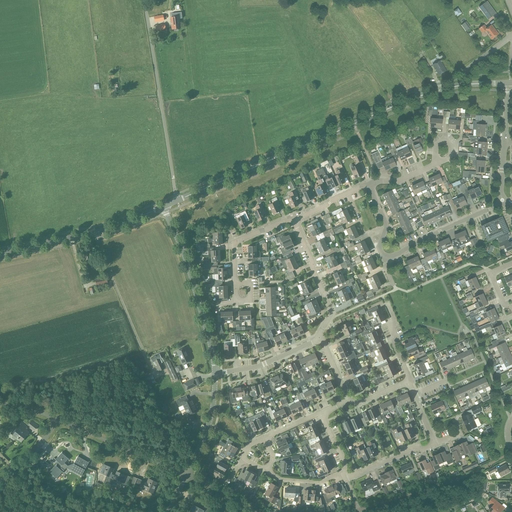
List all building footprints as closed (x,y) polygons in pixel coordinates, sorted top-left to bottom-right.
[(485,3),(479,7),(488,20),(494,15),(485,3)] [(458,15),(463,12),(460,6),(455,9),(458,15)] [(180,29),(179,17),(171,18),(172,30),(174,30),(175,30),(175,31),(177,31),(178,30),(178,29),(180,29)] [(466,31),(469,28),(465,22),(461,25),(466,31)] [(492,25),(487,29),(484,25),(479,29),(482,33),(485,31),(492,39),(499,34),(492,25)] [(425,69),(430,75),(440,66),(437,62),(441,59),(434,49),(430,52),(436,60),(425,69)] [(411,138),(408,139),(410,145),(413,143),(418,153),(423,150),(420,144),(423,143),(421,138),(416,140),(412,142),(411,138)] [(407,158),(403,150),(401,147),(396,149),(393,143),(390,144),(393,149),(394,152),(397,151),(401,160),(407,158)] [(408,148),(403,150),(407,158),(412,155),(408,148)] [(378,151),(372,154),(376,163),(382,160),(378,151)] [(388,160),(391,168),(397,166),(393,158),(391,159),(390,156),(386,157),(388,160)] [(391,168),(388,160),(382,163),(386,171),(391,168)] [(360,169),(359,165),(351,169),(355,178),(362,175),(360,169)] [(334,177),(338,185),(344,183),(343,179),(346,178),(342,169),(336,172),(337,175),(334,177)] [(338,185),(334,177),(331,178),(330,174),(324,177),(328,186),(331,184),(332,188),(338,185)] [(434,176),(438,184),(443,182),(440,174),(434,176)] [(315,188),(316,192),(318,197),(326,193),(324,188),(327,187),(322,175),(317,177),(321,186),(315,188)] [(438,184),(434,176),(429,179),(432,186),(430,187),(431,189),(430,190),(433,195),(435,195),(436,194),(434,191),(436,190),(434,186),(438,184)] [(418,184),(421,192),(427,189),(423,181),(418,184)] [(412,185),(413,186),(412,186),(416,194),(421,192),(418,184),(416,184),(415,183),(413,185),(412,185)] [(475,183),(472,185),(473,188),(477,196),(483,194),(479,186),(477,187),(475,183)] [(305,189),(302,190),(303,193),(305,197),(303,198),(304,203),(307,202),(312,199),(311,198),(310,194),(313,193),(310,187),(305,189)] [(477,196),(473,188),(468,191),(472,199),(477,196)] [(386,199),(398,194),(397,192),(394,194),(392,190),(383,194),(386,199)] [(291,198),(287,199),(292,208),(298,206),(296,201),(294,198),(298,196),(295,191),(289,194),(291,198)] [(398,194),(386,199),(388,204),(397,200),(395,197),(398,196),(398,194)] [(464,196),(458,199),(462,207),(467,204),(464,196)] [(272,202),(273,203),(269,205),(273,214),(279,212),(276,205),(279,204),(276,198),(273,199),(274,201),(272,202)] [(462,207),(458,199),(453,201),(457,209),(462,207)] [(397,200),(388,204),(390,210),(402,204),(401,203),(398,204),(397,200)] [(443,208),(447,217),(452,214),(447,202),(445,203),(446,206),(443,208)] [(261,204),(256,206),(257,211),(254,212),(258,221),(264,218),(262,212),(264,211),(261,204)] [(402,204),(390,210),(393,215),(396,214),(401,211),(400,208),(403,206),(402,204)] [(438,206),(436,207),(442,219),(447,217),(443,208),(440,209),(438,206)] [(442,219),(436,207),(435,208),(436,211),(432,213),(436,221),(442,219)] [(341,219),(349,215),(346,210),(342,211),(341,209),(333,212),(334,215),(339,214),(341,219)] [(401,211),(396,214),(398,219),(410,214),(409,212),(406,213),(404,210),(401,211)] [(428,211),(426,212),(431,224),(436,221),(432,213),(429,214),(428,211)] [(239,214),(241,217),(237,219),(241,229),(248,226),(245,219),(248,217),(245,212),(239,214)] [(424,213),(426,216),(422,217),(426,226),(431,224),(426,212),(424,213)] [(411,215),(410,214),(398,219),(400,224),(409,220),(407,217),(411,215)] [(349,215),(341,219),(343,224),(351,221),(349,215)] [(497,238),(509,232),(504,221),(504,220),(502,217),(500,218),(499,219),(499,218),(490,222),(490,223),(488,226),(487,225),(486,225),(485,225),(485,224),(482,226),(481,226),(483,230),(488,242),(497,238)] [(311,223),(312,225),(308,226),(310,232),(318,228),(316,224),(319,223),(317,219),(312,221),(312,222),(311,223)] [(409,220),(400,224),(403,229),(414,224),(414,222),(411,223),(409,220)] [(414,224),(403,229),(405,235),(414,231),(412,227),(415,226),(414,224)] [(348,235),(356,231),(354,226),(346,230),(348,235)] [(321,234),(318,228),(310,232),(313,237),(321,234)] [(460,233),(465,244),(470,242),(472,245),(478,243),(475,237),(470,240),(466,230),(465,230),(464,229),(462,231),(461,231),(462,232),(460,233)] [(359,237),(356,231),(348,235),(351,241),(359,237)] [(333,232),(324,236),(325,238),(331,236),(334,241),(337,240),(333,232)] [(506,248),(507,251),(511,249),(511,241),(507,244),(506,241),(509,239),(510,238),(509,237),(511,236),(509,232),(497,238),(499,243),(502,250),(506,248)] [(465,244),(460,233),(455,235),(458,243),(455,244),(459,252),(462,250),(460,246),(465,244)] [(283,245),(292,241),(289,236),(283,238),(282,236),(275,239),(278,244),(281,242),(283,245)] [(447,248),(453,246),(449,238),(444,240),(447,248)] [(318,248),(326,245),(323,239),(315,243),(318,248)] [(447,248),(444,240),(438,243),(442,251),(447,248)] [(292,241),(283,245),(284,249),(280,250),(283,255),(291,252),(290,249),(294,247),(292,241)] [(359,250),(366,247),(364,241),(356,245),(359,250)] [(329,244),(326,245),(318,248),(320,254),(328,250),(327,248),(330,247),(329,244)] [(366,247),(359,250),(361,256),(369,252),(366,247)] [(210,248),(204,248),(204,250),(204,252),(208,251),(209,257),(220,256),(220,250),(214,251),(213,248),(210,248)] [(442,259),(441,257),(439,258),(438,257),(434,249),(429,251),(433,259),(434,262),(439,259),(441,264),(444,263),(443,259),(442,259)] [(90,266),(94,266),(92,259),(91,255),(90,256),(89,251),(83,253),(85,260),(85,262),(89,262),(90,266)] [(433,259),(429,251),(423,254),(427,262),(433,259)] [(257,252),(248,253),(248,259),(251,259),(252,262),(261,261),(261,258),(257,258),(257,252)] [(328,264),(336,260),(333,255),(325,258),(324,259),(325,262),(326,262),(327,262),(328,264)] [(209,263),(204,263),(205,266),(211,266),(211,263),(218,263),(220,262),(220,256),(209,257),(209,263)] [(287,266),(296,263),(293,257),(289,259),(288,256),(280,260),(283,266),(286,264),(287,266)] [(416,266),(422,264),(418,256),(413,259),(416,266)] [(366,267),(374,263),(371,258),(364,261),(366,267)] [(336,260),(328,264),(330,269),(338,265),(340,265),(341,267),(351,263),(349,260),(341,264),(338,259),(336,260)] [(361,259),(355,262),(351,264),(353,267),(357,265),(356,265),(362,262),(361,259)] [(416,266),(413,259),(407,261),(411,269),(412,268),(413,271),(417,269),(416,266)] [(261,261),(252,262),(252,265),(248,265),(249,271),(257,270),(257,264),(261,264),(261,261)] [(427,262),(422,264),(425,272),(430,269),(427,262)] [(296,263),(287,266),(289,270),(285,271),(287,277),(293,274),(292,271),(298,269),(296,263)] [(352,266),(351,263),(341,267),(343,270),(349,267),(351,273),(355,271),(352,266)] [(374,263),(366,267),(368,272),(376,268),(374,263)] [(219,266),(211,266),(211,270),(214,270),(214,275),(215,275),(218,275),(227,274),(226,268),(219,269),(219,266)] [(335,280),(343,276),(341,271),(333,275),(335,280)] [(216,281),(211,281),(211,284),(218,284),(217,281),(222,280),(227,280),(227,274),(218,275),(215,275),(216,281)] [(371,284),(379,281),(376,275),(368,279),(371,284)] [(345,282),(343,276),(335,280),(337,285),(345,282)] [(470,286),(478,282),(476,277),(468,280),(470,286)] [(302,290),(311,287),(308,281),(300,285),(302,290)] [(371,284),(373,290),(377,288),(381,286),(379,281),(371,284)] [(478,282),(470,286),(473,291),(481,288),(478,282)] [(218,284),(211,284),(211,287),(216,287),(216,289),(216,293),(219,293),(228,292),(227,286),(218,287),(218,284)] [(311,287),(302,290),(305,296),(313,292),(311,287)] [(340,298),(348,294),(345,289),(337,292),(340,298)] [(219,295),(216,296),(216,298),(216,302),(223,301),(222,298),(227,298),(228,298),(228,292),(219,293),(219,295)] [(348,294),(340,298),(342,303),(350,300),(351,301),(354,299),(351,292),(348,294)] [(478,302),(486,299),(483,293),(475,297),(478,302)] [(362,294),(356,297),(358,302),(364,300),(362,294)] [(486,299),(478,302),(475,304),(477,309),(469,312),(471,315),(485,309),(484,306),(488,304),(486,299)] [(309,310),(318,306),(316,300),(309,303),(308,300),(303,303),(304,306),(306,305),(309,310)] [(318,306),(309,310),(310,313),(308,315),(310,320),(315,317),(314,314),(321,312),(318,306)] [(485,309),(471,315),(470,316),(471,319),(486,312),(489,317),(497,313),(494,308),(486,312),(485,309)] [(374,319),(382,315),(380,309),(373,312),(372,309),(366,311),(369,317),(373,316),(374,319)] [(245,320),(244,311),(243,311),(243,310),(240,310),(240,312),(238,312),(239,321),(236,322),(236,328),(239,328),(239,323),(242,323),(242,320),(245,320)] [(236,328),(236,322),(233,322),(232,311),(229,311),(229,312),(226,312),(227,321),(230,321),(231,324),(233,324),(233,328),(236,328)] [(499,319),(497,313),(489,317),(491,323),(499,319)] [(382,315),(374,319),(375,321),(374,322),(375,325),(373,326),(374,328),(381,325),(380,322),(385,321),(382,315)] [(346,336),(353,333),(349,323),(341,326),(346,336)] [(485,329),(491,326),(490,323),(476,330),(477,332),(485,328),(485,329)] [(493,335),(504,330),(502,324),(494,328),(495,330),(492,331),(493,335)] [(292,330),(290,331),(292,335),(293,339),(299,336),(295,328),(294,326),(291,327),(292,330)] [(295,328),(299,336),(304,334),(301,326),(295,328)] [(504,330),(493,335),(495,339),(498,338),(499,339),(507,335),(504,330)] [(369,340),(377,337),(375,331),(369,334),(368,331),(361,334),(362,337),(365,335),(367,338),(368,338),(369,340)] [(279,336),(282,344),(288,341),(286,338),(284,333),(279,336)] [(235,340),(235,347),(239,347),(239,354),(240,354),(240,355),(242,355),(243,354),(247,354),(246,344),(240,344),(240,337),(237,337),(237,335),(235,335),(235,336),(235,340)] [(282,344),(279,336),(273,338),(277,346),(282,344)] [(408,350),(417,347),(416,343),(419,342),(417,336),(410,339),(411,342),(405,345),(408,350)] [(377,337),(369,340),(370,342),(369,343),(370,346),(368,347),(369,350),(377,347),(376,344),(380,342),(377,337)] [(339,353),(348,350),(347,348),(350,345),(349,343),(350,342),(349,339),(342,342),(343,345),(337,348),(339,353)] [(232,347),(235,347),(235,340),(231,340),(231,344),(224,345),(225,355),(232,354),(232,347)] [(261,343),(263,352),(269,350),(268,346),(267,342),(264,342),(264,340),(260,340),(261,343)] [(496,353),(508,347),(505,342),(496,346),(498,350),(495,351),(496,353)] [(261,343),(256,345),(255,345),(257,353),(263,352),(261,343)] [(378,349),(377,347),(369,350),(371,353),(373,352),(374,355),(375,354),(376,357),(385,353),(382,347),(378,349)] [(417,347),(408,350),(410,356),(416,354),(418,357),(425,354),(422,348),(418,350),(417,347)] [(464,348),(470,360),(475,358),(471,349),(468,350),(466,347),(464,348)] [(510,353),(508,347),(496,353),(497,354),(500,353),(501,356),(510,353)] [(183,364),(184,365),(190,363),(189,362),(190,361),(184,348),(177,352),(183,364)] [(464,352),(460,354),(464,362),(470,360),(464,348),(463,349),(464,352)] [(348,350),(339,353),(342,359),(348,356),(355,353),(353,351),(349,352),(348,350)] [(464,362),(460,354),(457,355),(456,352),(454,353),(459,365),(464,362)] [(315,353),(310,356),(315,368),(317,367),(315,364),(319,362),(315,353)] [(355,353),(348,356),(350,362),(344,364),(347,370),(355,366),(356,366),(355,362),(356,362),(355,359),(357,359),(355,353)] [(385,353),(376,357),(377,359),(376,360),(378,363),(374,364),(376,367),(383,364),(382,361),(387,359),(385,353)] [(452,353),(454,357),(450,358),(454,367),(459,365),(454,353),(452,353)] [(511,357),(510,353),(501,356),(503,360),(500,361),(500,363),(511,357)] [(158,372),(165,369),(160,359),(161,358),(159,354),(150,358),(152,362),(153,362),(158,372)] [(310,356),(304,358),(308,367),(310,370),(313,369),(315,368),(310,356)] [(420,359),(421,362),(414,365),(417,370),(426,366),(424,363),(426,363),(425,360),(428,359),(427,356),(420,359)] [(445,356),(444,357),(449,369),(454,367),(450,358),(447,360),(445,356)] [(442,358),(443,361),(440,363),(444,372),(449,369),(444,357),(442,358)] [(511,364),(511,357),(500,363),(501,365),(504,364),(506,367),(511,364)] [(301,370),(300,370),(302,373),(306,372),(305,369),(308,367),(304,358),(299,360),(302,368),(300,369),(301,370)] [(169,360),(164,362),(169,373),(174,371),(169,360)] [(297,371),(294,364),(294,363),(287,366),(289,371),(285,373),(287,375),(288,375),(291,374),(297,371),(301,379),(304,378),(300,370),(297,371)] [(384,366),(383,364),(376,367),(377,367),(378,369),(382,367),(383,370),(385,370),(386,372),(394,369),(391,363),(384,366)] [(355,366),(347,370),(349,376),(359,371),(357,368),(356,368),(355,366)] [(426,366),(417,370),(419,376),(426,373),(428,375),(434,373),(433,370),(430,371),(429,369),(427,370),(426,366)] [(394,369),(386,372),(386,375),(383,377),(385,380),(396,374),(394,369)] [(361,373),(362,376),(353,380),(356,386),(364,382),(363,380),(364,379),(363,376),(369,373),(368,370),(361,373)] [(291,385),(289,380),(285,382),(282,374),(276,377),(280,386),(286,384),(288,387),(291,385)] [(315,376),(312,378),(316,387),(319,386),(323,394),(329,392),(325,384),(324,382),(319,385),(315,376)] [(280,386),(276,377),(270,380),(274,387),(271,388),(273,393),(276,392),(275,389),(280,386)] [(485,377),(480,380),(485,391),(487,391),(486,388),(489,386),(485,377)] [(316,387),(312,378),(310,379),(312,382),(311,383),(313,387),(308,389),(309,391),(312,399),(318,397),(314,388),(316,387)] [(194,380),(184,384),(187,390),(197,386),(194,380)] [(485,391),(480,380),(475,382),(479,391),(482,389),(484,392),(485,391)] [(325,384),(329,392),(334,390),(331,382),(325,384)] [(365,384),(364,382),(356,386),(358,391),(368,387),(366,384),(365,384)] [(475,382),(470,384),(475,396),(477,395),(475,392),(479,391),(475,382)] [(264,383),(258,385),(260,394),(264,393),(265,397),(271,396),(270,392),(269,388),(266,389),(264,383)] [(475,396),(470,384),(464,387),(468,395),(472,394),(473,397),(475,396)] [(260,394),(258,385),(251,387),(253,393),(250,394),(251,397),(252,401),(257,400),(256,396),(260,394)] [(238,388),(239,397),(242,397),(243,402),(249,401),(248,393),(245,394),(244,387),(238,388)] [(468,395),(464,387),(459,389),(465,401),(467,400),(465,397),(468,395)] [(239,397),(238,388),(232,389),(233,395),(230,396),(231,404),(237,403),(236,398),(239,397)] [(465,401),(459,389),(454,391),(458,400),(462,398),(463,401),(465,401)] [(312,399),(309,391),(303,394),(307,402),(312,399)] [(407,393),(401,396),(405,404),(407,403),(408,404),(411,403),(407,393)] [(398,396),(399,397),(396,398),(398,402),(395,403),(396,406),(399,412),(400,415),(404,414),(401,407),(403,407),(403,405),(405,404),(401,396),(401,395),(398,396)] [(183,405),(185,409),(194,405),(193,405),(194,404),(193,402),(192,401),(191,401),(189,399),(188,400),(186,397),(176,401),(179,407),(183,405)] [(446,399),(431,406),(435,414),(449,407),(446,399)] [(281,410),(278,411),(282,419),(287,417),(283,408),(286,407),(283,400),(280,401),(282,406),(280,407),(281,410)] [(399,412),(396,406),(394,407),(391,401),(385,403),(389,411),(391,410),(392,412),(395,410),(396,413),(399,412)] [(295,404),(298,412),(304,410),(300,402),(295,404)] [(389,411),(385,403),(379,406),(382,412),(380,413),(382,420),(385,418),(384,415),(387,414),(386,412),(389,411)] [(298,412),(295,404),(289,406),(293,415),(298,412)] [(194,405),(185,409),(187,414),(184,415),(188,423),(195,420),(192,414),(196,412),(195,410),(196,410),(195,409),(196,408),(195,406),(194,406),(194,405)] [(474,414),(482,411),(479,405),(471,409),(474,414)] [(282,419),(278,411),(275,413),(274,410),(272,411),(270,407),(267,409),(270,415),(272,419),(272,420),(275,418),(276,422),(282,419)] [(373,422),(378,420),(379,421),(382,420),(379,413),(376,415),(373,408),(372,409),(372,408),(370,409),(370,410),(368,411),(371,420),(373,422)] [(371,420),(368,411),(362,414),(365,420),(362,421),(365,427),(368,426),(367,424),(369,423),(369,422),(369,421),(371,420)] [(263,412),(254,416),(260,429),(266,427),(264,423),(267,421),(266,418),(267,418),(266,415),(265,416),(263,412)] [(471,414),(462,417),(468,429),(476,425),(476,426),(480,425),(477,418),(473,420),(471,414)] [(260,429),(254,416),(245,420),(249,429),(252,428),(254,432),(260,429)] [(350,421),(354,430),(361,427),(357,418),(350,421)] [(354,430),(350,421),(343,424),(347,433),(354,430)] [(309,433),(317,430),(315,424),(309,427),(308,423),(301,426),(304,433),(307,432),(308,431),(309,433)] [(407,429),(404,430),(408,439),(409,438),(410,440),(413,438),(413,437),(414,437),(411,431),(414,430),(411,423),(405,425),(407,429)] [(20,426),(13,435),(21,442),(29,432),(20,426)] [(408,439),(404,430),(400,432),(399,428),(393,431),(396,438),(399,436),(402,442),(408,439)] [(317,430),(309,433),(310,436),(307,438),(309,443),(314,441),(313,438),(320,435),(317,430)] [(289,439),(288,437),(287,434),(281,437),(282,439),(276,442),(279,449),(288,445),(286,440),(289,439)] [(223,447),(235,454),(237,448),(232,445),(234,443),(228,440),(224,448),(223,447)] [(316,450),(325,446),(322,441),(315,444),(314,441),(309,443),(312,448),(315,448),(316,450)] [(366,449),(370,458),(373,457),(374,458),(376,457),(376,456),(376,455),(374,450),(377,448),(374,441),(368,443),(370,447),(366,449)] [(467,441),(460,444),(464,453),(468,452),(470,455),(475,453),(472,446),(469,448),(467,441)] [(464,453),(460,444),(454,447),(457,453),(454,455),(456,461),(462,459),(460,455),(464,453)] [(288,445),(279,449),(281,455),(291,451),(292,454),(296,452),(293,447),(290,449),(288,445)] [(325,446),(316,450),(317,452),(316,453),(315,454),(316,456),(314,458),(315,460),(322,457),(321,455),(327,452),(325,446)] [(366,449),(363,450),(362,446),(355,449),(358,456),(362,455),(364,461),(370,458),(366,449)] [(235,454),(223,447),(219,455),(224,458),(225,458),(226,456),(232,459),(235,454)] [(445,451),(439,454),(443,462),(446,461),(448,464),(453,462),(450,455),(447,456),(445,451)] [(78,457),(74,464),(68,466),(65,463),(68,459),(61,453),(55,460),(59,463),(50,473),(57,479),(63,472),(66,468),(71,470),(70,470),(82,476),(89,463),(78,457)] [(443,462),(439,454),(433,456),(435,462),(432,463),(435,470),(440,468),(439,464),(443,462)] [(216,467),(224,472),(228,466),(222,463),(223,460),(218,457),(217,457),(214,462),(218,464),(216,467)] [(321,467),(329,464),(327,458),(319,462),(317,462),(319,466),(320,465),(321,467)] [(419,462),(423,471),(426,469),(428,474),(434,471),(431,464),(428,465),(425,460),(419,462)] [(291,462),(281,461),(281,467),(282,467),(281,474),(290,475),(291,462)] [(303,462),(299,464),(304,476),(309,474),(303,462)] [(414,469),(411,463),(401,467),(404,474),(414,469)] [(103,464),(99,473),(107,476),(103,483),(117,489),(123,475),(117,472),(115,476),(111,474),(114,469),(103,464)] [(329,464),(321,467),(322,470),(319,472),(320,475),(317,476),(319,478),(327,475),(326,472),(332,469),(329,464)] [(501,476),(510,472),(506,464),(497,469),(501,476)] [(224,472),(216,467),(214,471),(211,469),(208,474),(216,478),(217,475),(221,478),(224,472)] [(243,475),(241,473),(237,479),(245,484),(247,481),(249,477),(251,473),(250,473),(251,472),(247,470),(247,471),(246,470),(243,475)] [(386,474),(389,482),(394,480),(395,482),(397,480),(393,470),(385,473),(386,474)] [(252,474),(251,473),(249,477),(247,481),(250,483),(249,486),(253,488),(257,482),(254,480),(256,476),(256,475),(254,474),(253,473),(252,474)] [(386,474),(380,477),(385,486),(387,485),(386,483),(389,482),(386,474)] [(137,479),(134,485),(140,488),(153,493),(157,483),(149,479),(147,484),(142,482),(143,481),(137,479)] [(380,488),(377,481),(373,483),(371,479),(361,484),(364,491),(369,489),(372,488),(374,491),(380,488)] [(271,484),(265,495),(270,497),(268,501),(274,504),(276,499),(273,497),(278,488),(271,484)] [(500,493),(500,498),(506,498),(506,493),(510,493),(510,484),(499,484),(499,493),(500,493)] [(332,486),(330,487),(334,496),(339,493),(340,495),(346,493),(342,486),(337,488),(336,485),(333,487),(332,486)] [(334,496),(330,487),(327,488),(328,489),(324,490),(327,496),(324,498),(327,504),(332,501),(331,499),(335,498),(334,496)] [(295,489),(285,489),(285,497),(295,497),(294,502),(299,502),(299,494),(295,493),(295,489)] [(489,510),(491,511),(500,511),(503,510),(498,506),(500,504),(492,498),(489,502),(493,506),(489,510)]
